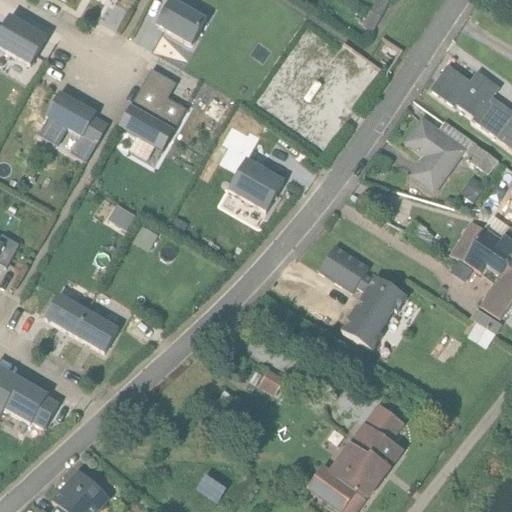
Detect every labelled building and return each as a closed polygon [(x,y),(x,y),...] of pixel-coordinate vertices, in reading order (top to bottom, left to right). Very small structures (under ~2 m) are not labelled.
[(378,4),(361,35),(371,41),(388,10),(378,4)] [(170,7),(154,35),(189,55),(205,26),(170,7)] [(0,35),(0,56),(30,73),(39,57),(40,54),(46,43),(37,38),(8,23),(1,36),(0,35)] [(447,74),(454,78),(460,69),(447,59),(440,69),(447,74)] [(454,78),(447,74),(429,99),(453,117),(456,113),(466,119),(481,98),(472,91),(468,89),(454,78)] [(148,77),(124,143),(170,159),(186,113),(170,108),(177,87),(148,77)] [(472,91),(481,98),(487,90),(488,88),(475,79),(468,89),(472,91)] [(481,98),(491,105),(497,97),(487,90),(481,98)] [(481,98),(466,119),(474,125),(471,129),(495,147),(497,145),(511,123),(511,120),(491,105),(481,98)] [(58,101),(44,124),(94,155),(108,132),(93,123),(95,120),(60,99),(58,101)] [(511,123),(497,145),(509,154),(511,150),(511,123)] [(466,158),(438,138),(421,126),(402,152),(421,166),(407,185),(433,204),(464,161),(466,158)] [(466,158),(464,161),(467,163),(464,167),(488,184),(498,170),(443,130),(438,138),(466,158)] [(232,206),(273,223),(288,187),(247,171),(232,206)] [(472,184),(460,200),(472,209),(484,194),(472,184)] [(119,211),(110,227),(129,237),(138,221),(119,211)] [(412,228),(405,240),(421,249),(440,260),(445,250),(426,240),(427,237),(412,228)] [(457,268),(462,271),(483,239),(470,230),(448,263),(457,268)] [(144,234),(136,250),(152,257),(160,241),(144,234)] [(483,239),(462,271),(480,283),(484,276),(498,286),(499,287),(511,268),(511,238),(509,236),(502,246),(499,250),(483,239)] [(334,254),(317,280),(351,303),(355,296),(363,302),(339,339),(372,360),(375,355),(382,344),(378,342),(393,319),(396,321),(406,306),(373,285),(366,280),(368,277),(334,254)] [(472,277),(462,271),(457,268),(448,281),(462,291),(472,277)] [(511,268),(499,287),(498,286),(494,292),(478,314),(500,328),(511,309),(511,268)] [(71,343),(85,318),(58,302),(44,327),(71,343)] [(476,332),(501,332),(476,315),(468,327),(476,332)] [(85,318),(71,343),(102,361),(117,336),(85,318)] [(501,332),(476,332),(467,344),(485,356),(501,332)] [(0,423),(3,418),(20,386),(0,374),(0,423)] [(267,377),(257,395),(274,405),(285,387),(267,377)] [(46,400),(20,386),(3,418),(29,433),(30,430),(43,437),(58,411),(52,408),(45,404),(47,401),(46,400)] [(223,397),(212,413),(224,422),(235,406),(223,397)] [(321,474),(304,497),(326,511),(362,511),(365,508),(366,509),(390,477),(403,459),(391,451),(404,432),(377,413),(363,432),(348,452),(329,479),(321,474)] [(244,481),(227,502),(239,511),(256,491),(244,481)] [(98,511),(105,504),(80,482),(64,500),(62,499),(53,509),(56,511),(98,511)] [(209,509),(227,496),(220,488),(203,501),(209,509)]
